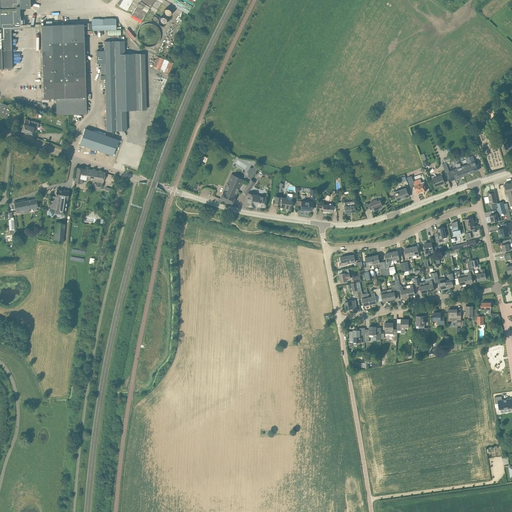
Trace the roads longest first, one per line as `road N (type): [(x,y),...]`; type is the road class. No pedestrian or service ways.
road 1 (tertiary): [(322,224),(229,209),(74,159)]
road 2 (unclassified): [(339,319),(371,511)]
road 3 (residential): [(325,251),(388,242),(480,207)]
road 4 (residential): [(339,319),(497,285)]
road 5 (tertiary): [(475,183),(375,220),(322,224)]
road 6 (unknown): [(369,500),(491,481)]
